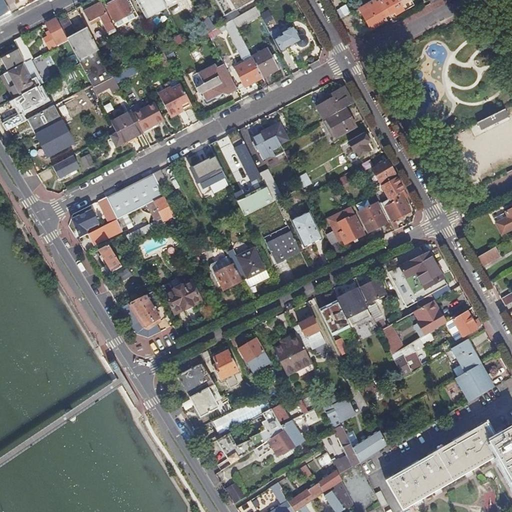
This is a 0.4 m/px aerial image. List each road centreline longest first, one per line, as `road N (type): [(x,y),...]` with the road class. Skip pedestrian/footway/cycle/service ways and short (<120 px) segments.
road 1 (residential): [(42,217),(345,61)]
road 2 (residential): [(137,370),(439,223)]
road 3 (residential): [(345,61),(439,223)]
road 4 (tertiary): [(137,370),(42,217)]
road 5 (tertiary): [(223,511),(137,370)]
road 6 (residential): [(439,223),(511,348)]
road 7 (residential): [(356,55),(467,0)]
